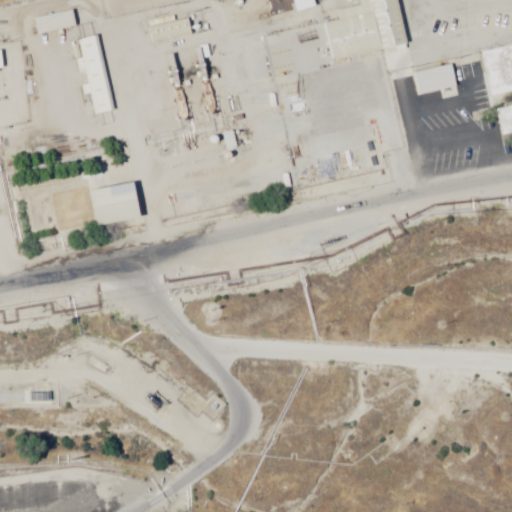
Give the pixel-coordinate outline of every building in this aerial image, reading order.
[(290,0),(294,13),(314,8),(311,0),(290,0)] [(356,0),(358,5),(320,15),(331,62),(405,45),(394,0),(356,0)] [(32,18),(36,36),(74,28),(70,11),(32,18)] [(110,113),(96,37),(75,41),(81,74),(85,96),(89,95),(93,116),(110,113)] [(511,48),(511,46),(480,51),(488,97),(511,93),(511,48)] [(455,89),(450,65),(412,73),(417,97),(455,89)] [(511,131),(511,106),(494,110),(499,134),(511,131)] [(88,192),(93,228),(136,221),(131,185),(88,192)]
